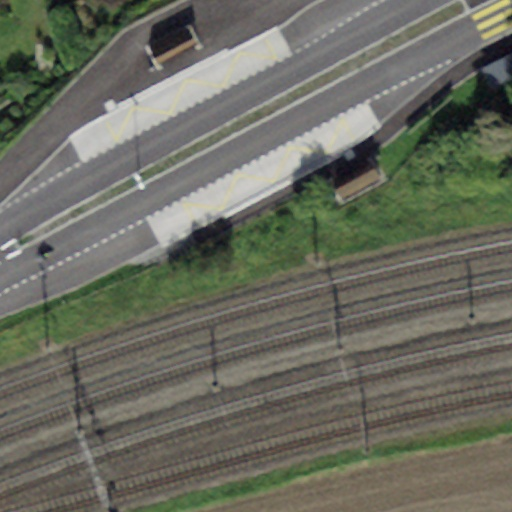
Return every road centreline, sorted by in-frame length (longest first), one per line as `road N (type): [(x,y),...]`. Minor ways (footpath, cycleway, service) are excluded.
road 1 (primary): [(0,272),(38,262),(511,7)]
road 2 (primary): [(429,0),(20,220),(0,240)]
